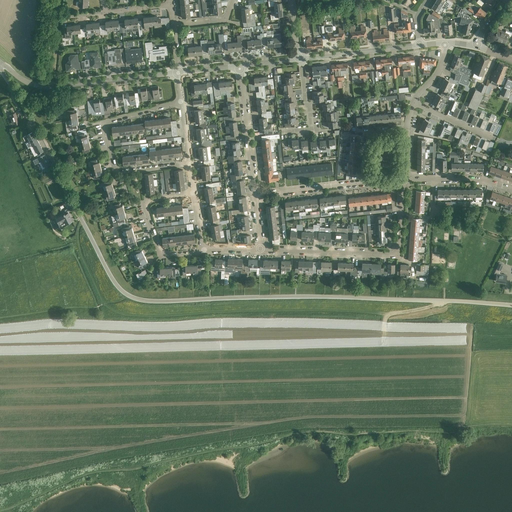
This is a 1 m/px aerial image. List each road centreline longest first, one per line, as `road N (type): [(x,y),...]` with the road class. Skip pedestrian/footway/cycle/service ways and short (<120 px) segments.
road 1 (unclassified): [(511,305),(302,296),(150,301),(125,294),(0,63)]
road 2 (residential): [(261,250),(394,253),(403,180)]
road 3 (residential): [(189,163),(125,173),(104,129),(116,118),(182,101)]
road 4 (tertiary): [(0,63),(41,86),(178,73)]
road 5 (residential): [(203,249),(161,254),(145,206),(192,192)]
road 6 (residential): [(254,194),(239,66)]
road 7 (tertiary): [(300,59),(420,45)]
